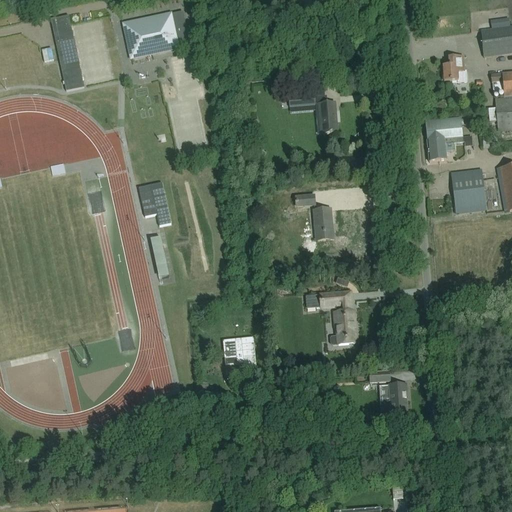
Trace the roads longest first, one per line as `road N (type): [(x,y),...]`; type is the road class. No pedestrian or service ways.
road 1 (unclassified): [(446,511),(403,0)]
road 2 (track): [(0,461),(439,426)]
